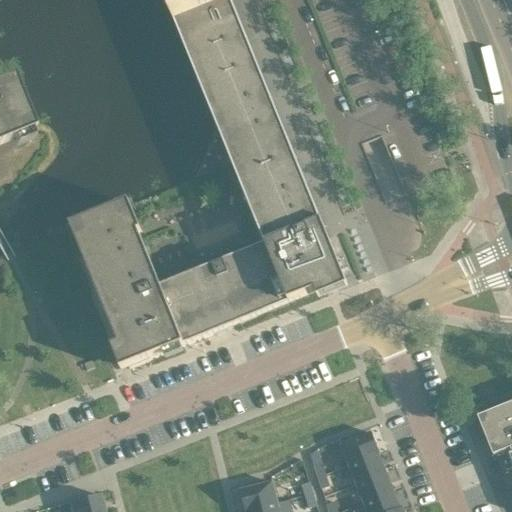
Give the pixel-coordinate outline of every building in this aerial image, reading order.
[(175,0),(239,157),(232,160),(266,244),(154,289),(122,209),(129,206),(128,204),(72,227),(73,229),(80,226),(101,278),(94,281),(106,310),(118,305),(124,320),(112,325),(130,369),(347,281),(329,237),(323,239),(318,227),(324,224),(288,137),(282,139),(269,106),(275,104),(270,93),(265,95),(226,0),(175,0)] [(0,146),(33,133),(11,79),(0,83),(0,146)] [(444,95),(451,112),(456,110),(449,93),(444,95)] [(511,405),(480,418),(495,455),(510,450),(511,455),(511,405)] [(373,433),(342,446),(350,466),(381,453),(373,433)] [(381,453),(350,466),(357,484),(387,473),(380,455),(381,454),(381,453)] [(323,463),(315,466),(319,477),(327,475),(323,463)] [(387,473),(357,484),(365,503),(395,492),(387,473)] [(327,475),(319,477),(323,489),(330,486),(327,475)] [(274,483),(241,491),(246,511),(248,511),(279,504),(274,483)] [(310,483),(303,485),(306,497),(314,494),(310,483)] [(395,492),(365,503),(368,511),(398,511),(404,510),(404,509),(402,510),(395,492)] [(314,494),(306,497),(310,508),(318,506),(314,494)] [(104,511),(100,495),(70,503),(71,511),(104,511)] [(338,511),(335,502),(328,505),(330,511),(338,511)]
